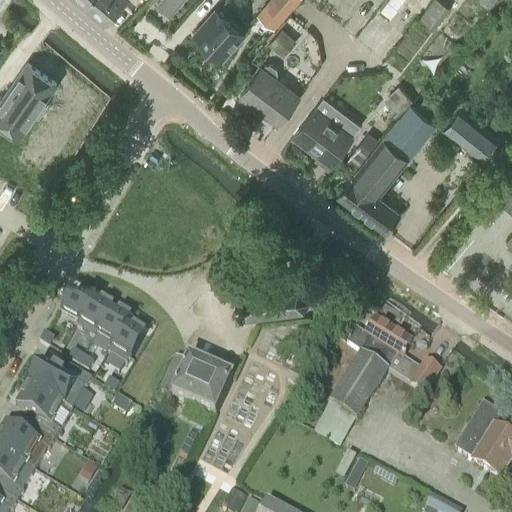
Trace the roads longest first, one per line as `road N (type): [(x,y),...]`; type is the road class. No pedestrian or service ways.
road 1 (unclassified): [(511,349),(162,94)]
road 2 (residential): [(0,368),(162,94)]
road 3 (unclassified): [(162,94),(47,0)]
